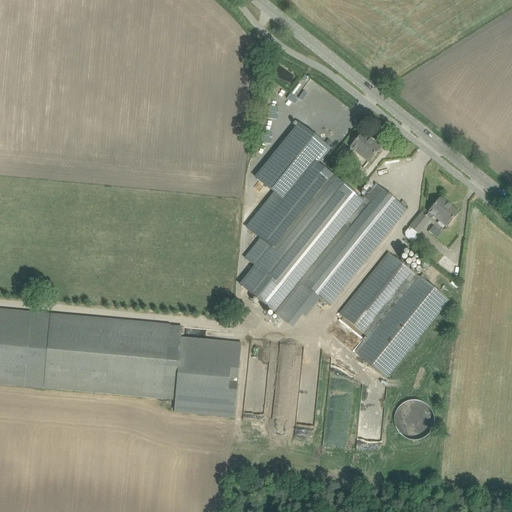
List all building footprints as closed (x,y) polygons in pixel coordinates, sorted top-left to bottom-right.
[(256,268),(241,286),(273,312),(298,281),(298,280),(362,200),(317,164),(330,148),(300,124),(256,179),(276,195),(248,230),(261,240),(246,259),(256,268)] [(362,134),(356,141),(351,148),(348,151),(344,147),(337,157),(346,164),(354,155),(353,155),(356,152),(368,162),(380,148),(362,134)] [(298,280),(298,281),(313,293),(317,296),(321,299),(329,306),(400,217),(407,209),(376,184),(373,187),(369,192),(362,200),(298,280)] [(408,229),(405,233),(405,237),(414,244),(419,238),(415,236),(417,233),(419,235),(431,220),(434,216),(447,227),(452,221),(458,213),(440,198),(426,216),(422,212),(415,220),(408,230),(408,229)] [(433,226),(429,231),(434,236),(438,230),(433,226)] [(388,253),(339,314),(365,335),(361,340),(363,341),(355,352),(387,378),(448,301),(388,253)] [(51,314),(0,309),(0,384),(44,388),(47,354),(36,353),(39,314),(51,315),(51,314)] [(47,354),(44,388),(175,400),(179,361),(168,360),(171,328),(171,325),(51,314),(51,315),(39,314),(36,353),(47,354)] [(333,326),(329,330),(344,345),(349,340),(333,326)] [(182,329),(171,328),(168,360),(179,361),(175,400),(174,413),(234,418),(241,343),(181,338),(182,329)] [(316,395),(317,373),(303,372),(302,395),(316,395)] [(409,438),(413,438),(417,438),(421,437),(425,435),(428,432),(430,429),(432,425),(433,421),(433,417),(432,413),(430,409),(428,406),(425,403),(422,401),(418,399),(414,399),(409,399),(405,400),(402,402),(399,405),(396,409),(394,412),(394,416),(393,420),(394,425),(396,428),(398,432),(401,435),(405,437),(409,438)] [(314,412),(310,412),(310,417),(302,417),(302,424),(314,424),(314,412)]
